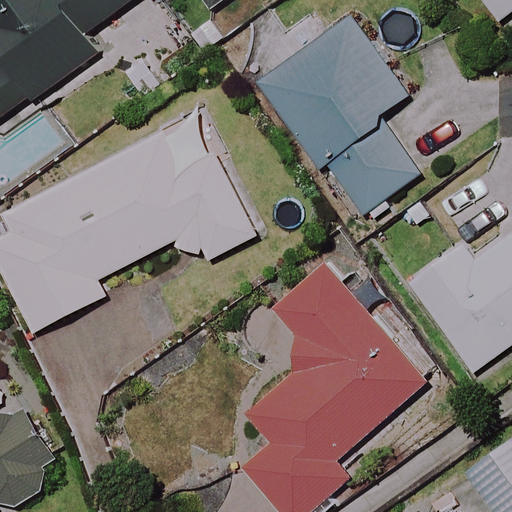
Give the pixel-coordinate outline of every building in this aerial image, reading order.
[(0,0),(0,46),(10,62),(0,68),(0,118),(102,54),(87,31),(135,0),(0,0)] [(205,0),(212,10),(225,0),(205,0)] [(511,13),(511,0),(485,0),(501,22),(511,13)] [(414,98),(355,19),(261,89),(360,221),(424,173),(384,120),(414,98)] [(261,237),(201,117),(7,215),(16,232),(0,240),(0,257),(38,333),(110,297),(102,280),(188,236),(204,266),(261,237)] [(511,345),(511,238),(478,262),(467,246),(414,283),(476,371),(511,345)] [(432,377),(323,262),(272,309),(301,339),(257,380),(272,396),(252,415),(282,447),(252,475),(287,511),(318,511),(355,477),(341,462),(432,377)] [(0,511),(10,511),(49,489),(19,416),(0,414),(0,511)] [(511,511),(511,446),(470,477),(496,511),(511,511)]
